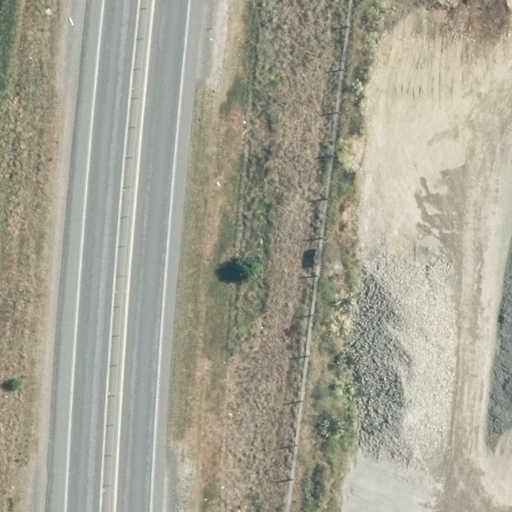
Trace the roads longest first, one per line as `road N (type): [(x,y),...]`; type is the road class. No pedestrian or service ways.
road 1 (trunk): [(85,511),(96,278),(124,0)]
road 2 (trunk): [(170,0),(143,228),(140,511)]
